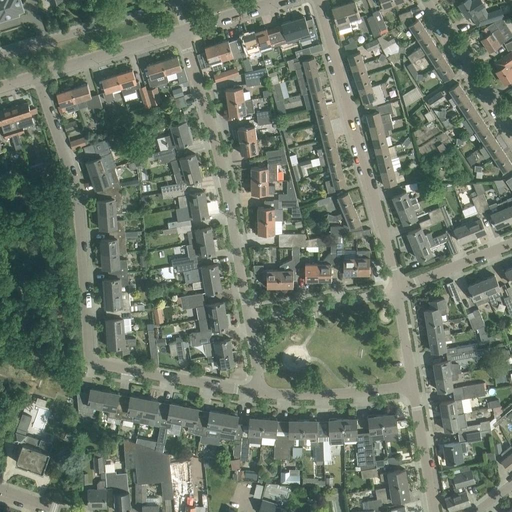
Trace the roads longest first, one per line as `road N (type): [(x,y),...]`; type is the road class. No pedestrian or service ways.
road 1 (unclassified): [(261,390),(91,361),(78,215),(36,76)]
road 2 (unclassified): [(397,290),(318,0)]
road 3 (unclassified): [(249,319),(220,162),(180,31)]
road 4 (unclassified): [(180,0),(0,56)]
road 5 (unclassified): [(511,130),(426,0)]
road 6 (unclassified): [(36,76),(180,31)]
road 7 (unclassified): [(249,319),(397,290)]
road 8 (unclassified): [(411,387),(261,390)]
road 9 (unclassified): [(433,511),(411,387)]
road 10 (unclassified): [(397,290),(511,243)]
